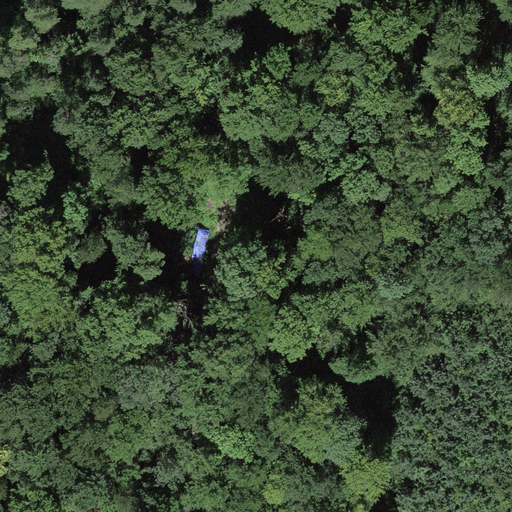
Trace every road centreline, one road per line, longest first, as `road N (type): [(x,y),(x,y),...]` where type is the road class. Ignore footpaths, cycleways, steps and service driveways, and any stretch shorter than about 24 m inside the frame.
road 1 (track): [(320,0),(244,141),(194,327),(183,511)]
road 2 (track): [(244,141),(264,0)]
